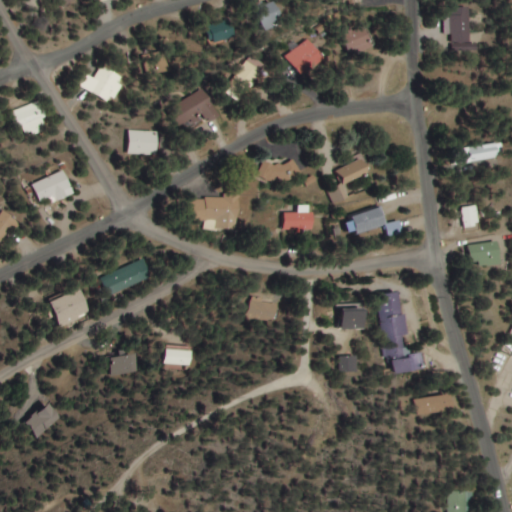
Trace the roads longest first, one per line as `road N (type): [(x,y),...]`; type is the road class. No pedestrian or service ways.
road 1 (residential): [(437,256),(310,271),(212,258),(129,215),(0,9)]
road 2 (tertiary): [(500,511),(437,256),(414,103),(411,0)]
road 3 (tertiary): [(0,277),(129,215),(262,132),(354,108),(414,103)]
road 4 (residential): [(310,271),(308,383),(250,395),(194,426),(145,467),(116,511)]
road 5 (residential): [(0,383),(212,258)]
road 6 (residential): [(0,79),(187,0)]
